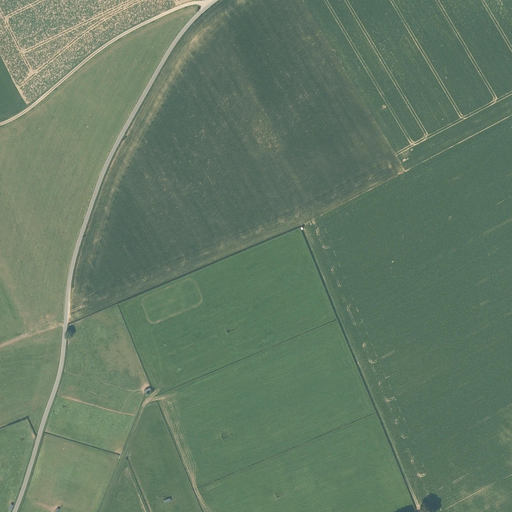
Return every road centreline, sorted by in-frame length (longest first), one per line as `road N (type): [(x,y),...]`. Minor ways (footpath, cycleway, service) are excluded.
road 1 (unclassified): [(14,511),(61,365),(71,269),(103,170),(170,47),(215,0)]
road 2 (track): [(209,4),(187,4),(113,40),(0,124)]
road 3 (track): [(415,511),(339,316)]
